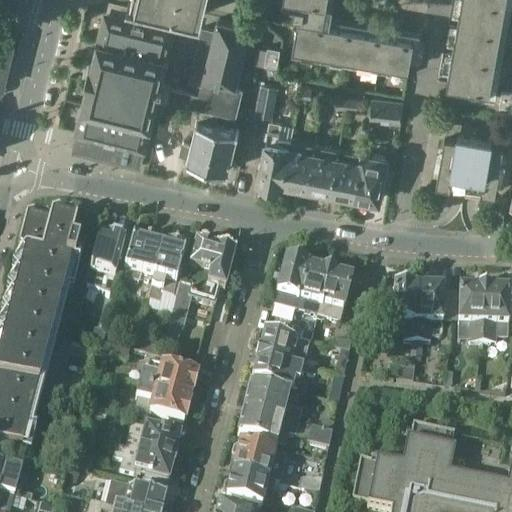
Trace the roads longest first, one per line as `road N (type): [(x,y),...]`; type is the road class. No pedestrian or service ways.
road 1 (residential): [(275,228),(200,511)]
road 2 (residential): [(275,228),(9,170)]
road 3 (residential): [(511,260),(405,257),(275,228)]
road 4 (tertiary): [(9,170),(58,6)]
road 5 (unknown): [(460,195),(480,65),(511,84)]
